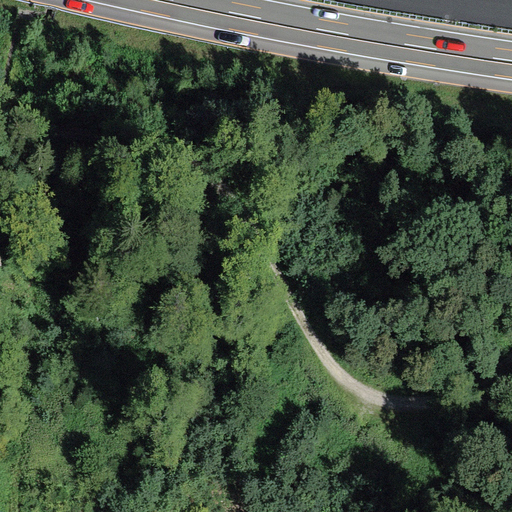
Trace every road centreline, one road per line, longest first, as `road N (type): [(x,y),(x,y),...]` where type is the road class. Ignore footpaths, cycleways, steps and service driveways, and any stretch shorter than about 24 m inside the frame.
road 1 (track): [(511,361),(472,387),(434,398),(402,403),(360,392),(321,351),(242,216),(201,169),(143,143),(0,122)]
road 2 (motorway): [(176,0),(511,59)]
